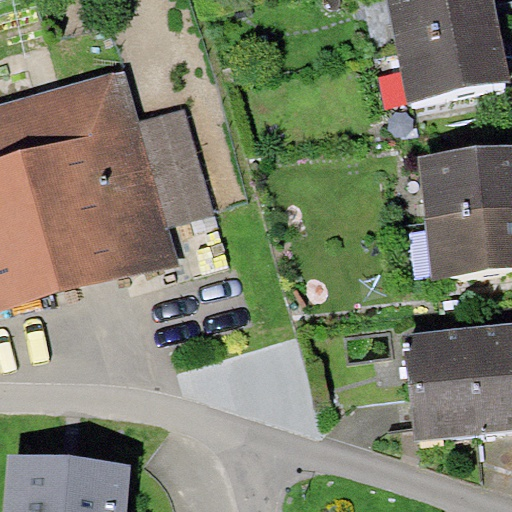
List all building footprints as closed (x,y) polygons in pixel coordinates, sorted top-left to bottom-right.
[(511,50),(503,0),(399,0),(420,115),(511,99),(511,50)] [(123,80),(0,116),(0,324),(185,269),(175,235),(219,222),(187,116),(139,131),(123,80)] [(511,159),(433,171),(449,290),(511,281),(511,159)] [(511,339),(422,346),(428,444),(511,438),(511,339)] [(138,511),(142,478),(25,468),(20,511),(138,511)]
